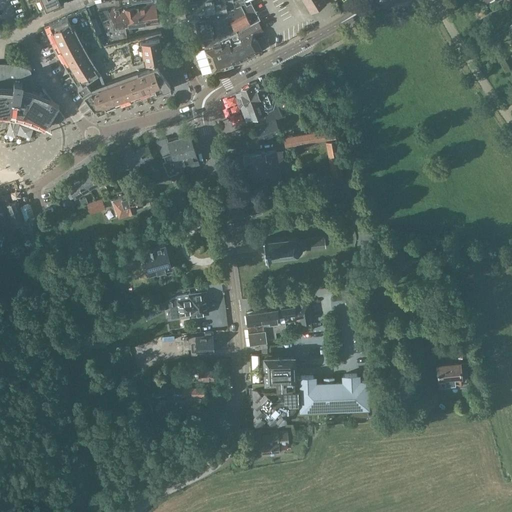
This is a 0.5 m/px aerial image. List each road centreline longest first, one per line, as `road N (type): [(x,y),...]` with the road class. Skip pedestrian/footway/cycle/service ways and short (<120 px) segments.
road 1 (tertiary): [(129,511),(214,458),(228,440),(233,306)]
road 2 (tertiary): [(199,105),(383,0)]
road 3 (unclassified): [(360,239),(352,197),(340,185),(219,207)]
road 4 (residential): [(45,276),(36,188),(95,132)]
road 5 (unclassified): [(233,306),(343,289),(360,239)]
road 6 (residential): [(360,239),(511,260)]
road 7 (residential): [(511,124),(434,0)]
road 8 (residential): [(95,132),(79,124),(23,29)]
